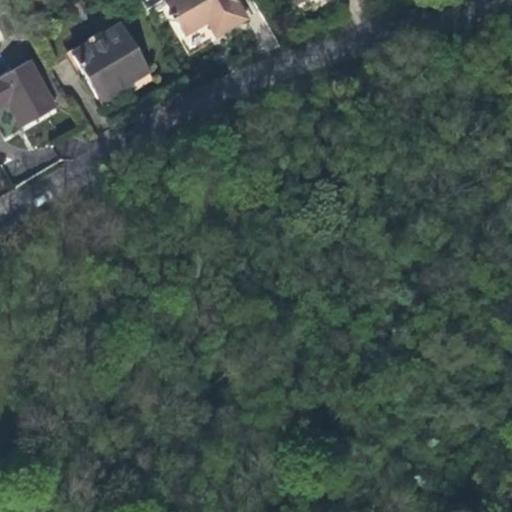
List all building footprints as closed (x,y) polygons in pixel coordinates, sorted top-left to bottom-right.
[(247,21),(235,0),(170,0),(165,3),(187,38),(210,25),(219,39),(247,21)] [(351,0),(296,0),(305,20),(338,5),(339,6),(351,0)] [(145,68),(122,28),(70,58),(94,98),(114,85),(112,82),(122,76),(125,80),(126,79),(145,68)] [(46,99),(19,53),(0,64),(0,95),(1,95),(15,119),(46,99)] [(131,86),(126,79),(125,80),(122,76),(112,82),(114,85),(94,98),(98,105),(131,86)]
